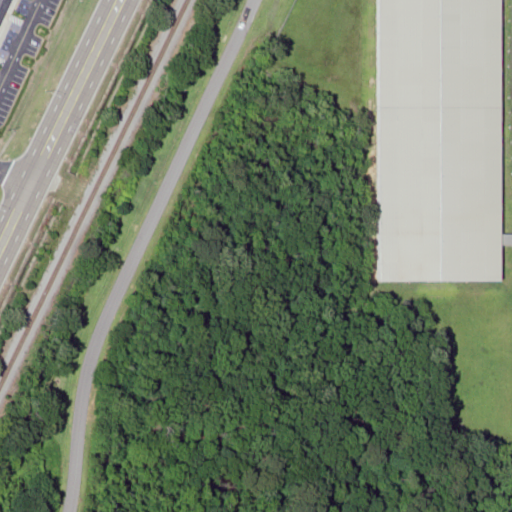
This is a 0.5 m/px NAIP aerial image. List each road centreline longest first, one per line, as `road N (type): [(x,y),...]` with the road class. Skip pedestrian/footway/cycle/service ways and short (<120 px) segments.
road 1 (primary): [(0,241),(117,0)]
road 2 (residential): [(0,14),(28,184)]
